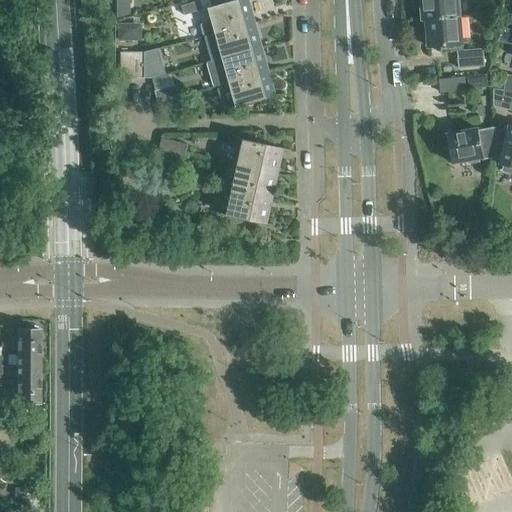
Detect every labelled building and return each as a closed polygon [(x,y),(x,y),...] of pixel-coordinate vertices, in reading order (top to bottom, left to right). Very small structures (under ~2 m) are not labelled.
[(237,0),(209,8),(212,22),(202,24),(205,37),(216,34),(251,24),(244,0),(237,0)] [(421,0),(423,19),(460,16),(458,0),(421,0)] [(460,16),(423,19),(424,35),(427,35),(428,46),(443,45),(443,50),(441,50),(441,52),(457,50),(459,68),(484,65),(483,48),(463,50),(460,16)] [(135,40),(135,24),(119,24),(119,40),(135,40)] [(251,24),(216,34),(223,58),(258,48),(251,24)] [(511,29),(505,28),(502,40),(511,42),(511,29)] [(258,48),(223,58),(229,83),(265,72),(258,48)] [(133,78),(134,51),(121,51),(121,78),(133,78)] [(134,51),(133,78),(145,78),(146,52),(134,51)] [(272,98),(265,72),(229,83),(237,108),(272,98)] [(491,86),(489,74),(468,76),(470,88),(491,86)] [(466,89),(464,77),(439,80),(441,92),(466,89)] [(158,102),(183,95),(180,84),(155,91),(158,102)] [(183,95),(158,102),(162,114),(187,107),(183,95)] [(494,127),(492,158),(495,159),(498,159),(501,160),(500,164),(504,165),(503,170),(511,172),(511,125),(510,125),(509,128),(494,127)] [(478,128),(447,134),(453,163),(483,157),(484,159),(486,159),(489,158),(492,158),(494,127),(479,130),(478,128)] [(162,138),(160,150),(185,156),(188,144),(162,138)] [(275,174),(280,148),(244,140),(238,165),(275,174)] [(132,150),(120,150),(120,176),(132,176),(132,150)] [(145,150),(132,150),(132,176),(145,176),(145,150)] [(275,174),(238,165),(233,190),(269,198),(275,174)] [(233,190),(227,216),(264,224),(269,198),(233,190)] [(17,329),(17,366),(40,366),(40,329),(31,329),(31,324),(25,323),(25,329),(17,329)] [(40,403),(40,366),(17,366),(17,403),(40,403)]
